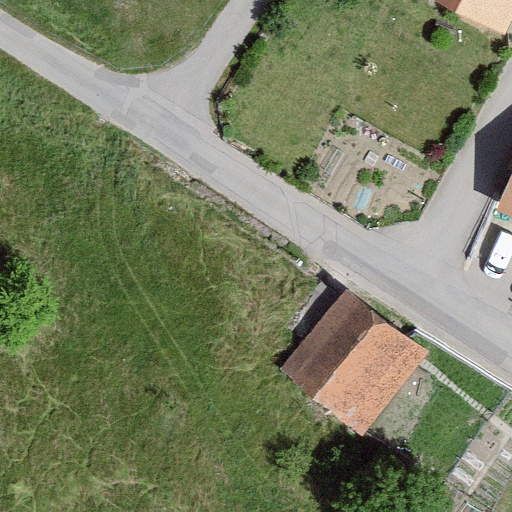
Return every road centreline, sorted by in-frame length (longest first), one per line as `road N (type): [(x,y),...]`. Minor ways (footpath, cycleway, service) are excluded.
road 1 (unclassified): [(511,349),(0,14)]
road 2 (track): [(412,281),(511,115)]
road 3 (unknown): [(152,113),(254,0)]
